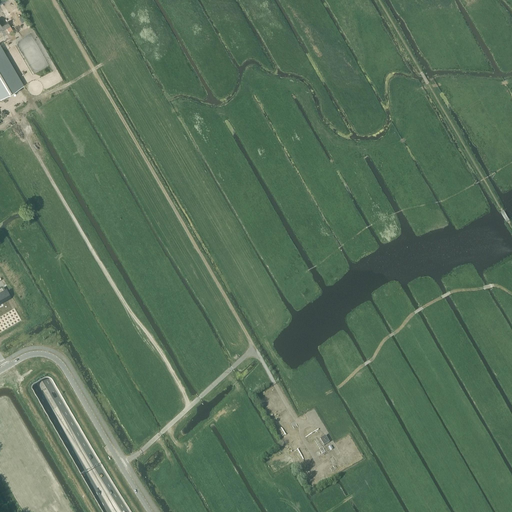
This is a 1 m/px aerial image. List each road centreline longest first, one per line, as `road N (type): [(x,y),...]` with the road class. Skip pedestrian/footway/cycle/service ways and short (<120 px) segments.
road 1 (track): [(16,119),(33,100),(107,63),(288,380),(310,395),(332,390)]
road 2 (track): [(251,352),(53,0)]
road 3 (track): [(188,407),(16,119)]
road 4 (trunk): [(125,511),(0,303)]
road 5 (unclassified): [(149,511),(64,369),(33,354),(0,370)]
road 6 (trunk): [(0,327),(106,511)]
road 7 (unknown): [(6,366),(91,511)]
road 8 (track): [(216,119),(181,106),(157,115),(134,70),(107,63)]
